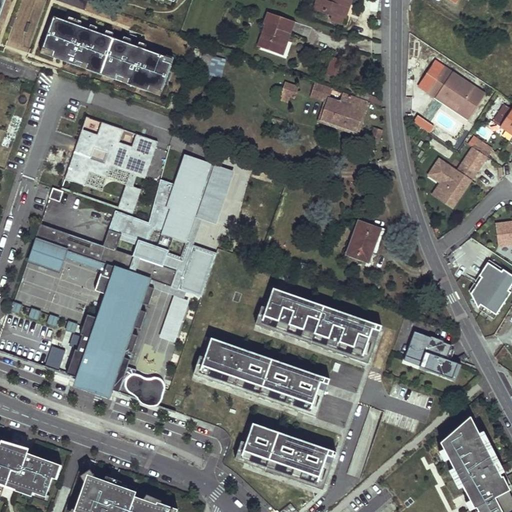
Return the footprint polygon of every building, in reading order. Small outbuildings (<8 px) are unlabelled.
[(60,0),(60,1),(84,9),(87,0),(60,0)] [(349,11),(353,0),(332,0),(331,5),(318,0),(315,11),(333,17),(332,23),(341,26),(347,11),(349,11)] [(377,13),(378,0),(364,0),(363,12),(377,13)] [(291,32),(294,22),(270,13),(266,26),(268,26),(260,47),(281,55),(286,40),(290,41),(293,33),(291,32)] [(174,58),(53,18),(41,54),(162,94),(174,58)] [(290,41),(286,40),(281,55),(285,56),(290,41)] [(187,56),(190,49),(178,44),(175,52),(187,56)] [(224,59),(202,54),(199,67),(209,69),(207,74),(219,77),(224,59)] [(340,77),(344,63),(332,59),(327,73),(340,77)] [(483,94),(444,68),(428,92),(437,98),(440,94),(459,106),(456,111),(467,118),(483,94)] [(295,98),(298,87),(285,83),(280,100),(288,102),(290,97),(295,98)] [(327,101),(331,90),(315,84),(311,96),(327,101)] [(357,132),(367,103),(331,90),(327,101),(321,119),(357,132)] [(440,94),(437,98),(456,111),(459,106),(440,94)] [(493,122),(511,134),(511,108),(511,109),(504,104),(493,122)] [(145,180),(158,142),(87,118),(65,179),(102,193),(107,180),(126,186),(119,208),(133,213),(141,191),(133,188),(137,177),(145,180)] [(378,144),(382,131),(375,129),(371,141),(378,144)] [(477,140),(472,148),(486,157),(492,150),(477,140)] [(486,157),(472,148),(457,171),(439,159),(428,175),(440,183),(446,187),(438,199),(452,208),(472,179),(469,177),(473,171),(476,173),(486,157)] [(216,223),(232,170),(184,155),(174,184),(161,181),(149,222),(116,212),(109,230),(104,246),(41,224),(35,239),(28,261),(59,272),(64,257),(105,271),(103,275),(111,278),(97,318),(87,315),(80,334),(82,335),(81,337),(74,334),(70,343),(78,346),(77,350),(75,349),(66,374),(78,378),(75,386),(111,398),(114,390),(137,398),(140,401),(142,403),(145,404),(148,405),(151,406),(153,406),(155,406),(158,405),(160,404),(161,403),(162,400),(163,398),(163,395),(163,393),(164,391),(165,389),(166,386),(166,384),(165,382),(163,380),(161,378),(158,377),(156,377),(152,378),(148,378),(145,378),(142,377),(140,376),(135,374),(137,370),(128,366),(130,359),(123,357),(126,350),(132,353),(138,336),(131,333),(134,326),(141,329),(147,312),(140,310),(142,303),(149,305),(155,289),(173,296),(159,337),(175,342),(189,301),(184,299),(187,291),(201,296),(216,253),(193,246),(201,220),(216,223)] [(432,195),(438,199),(446,187),(440,183),(432,195)] [(63,191),(53,188),(50,198),(60,201),(63,191)] [(84,217),(91,218),(93,204),(86,203),(84,217)] [(373,249),(379,230),(357,221),(346,253),(367,261),(371,249),(373,249)] [(511,221),(495,224),(497,246),(510,245),(511,245),(511,221)] [(466,298),(495,314),(511,285),(511,273),(489,260),(466,298)] [(382,325),(274,287),(267,307),(262,322),(265,323),(266,320),(264,319),(265,315),(364,349),(363,354),(361,353),(360,356),(363,357),(373,328),(380,330),(382,325)] [(21,305),(13,302),(11,310),(19,313),(21,305)] [(267,307),(262,305),(256,323),(369,363),(380,330),(373,328),(363,357),(360,356),(361,353),(363,354),(364,349),(265,315),(264,319),(266,320),(265,323),(262,322),(267,307)] [(40,311),(32,309),(29,317),(37,320),(40,311)] [(48,323),(56,326),(59,318),(50,315),(48,323)] [(66,330),(74,332),(77,324),(69,321),(66,330)] [(430,338),(414,332),(409,346),(426,352),(420,366),(420,368),(426,371),(432,354),(450,361),(451,358),(454,350),(451,349),(453,345),(431,337),(430,338)] [(330,378),(211,336),(204,356),(199,371),(202,372),(203,369),(201,368),(202,365),(311,403),(310,406),(308,406),(307,408),(310,410),(320,380),(327,383),(328,383),(330,378)] [(65,350),(52,346),(45,365),(59,369),(65,350)] [(409,346),(404,360),(420,366),(426,352),(409,346)] [(204,356),(199,354),(193,373),(316,415),(327,383),(320,380),(310,410),(307,408),(308,406),(310,406),(311,403),(202,365),(201,368),(203,369),(202,372),(199,371),(204,356)] [(450,361),(432,354),(426,371),(451,380),(457,364),(453,362),(450,361)] [(455,381),(461,365),(457,364),(451,380),(455,381)] [(420,380),(423,370),(414,367),(410,377),(420,380)] [(511,511),(511,498),(471,419),(441,442),(477,511),(511,511)] [(333,450),(252,421),(245,441),(240,456),(243,457),(244,454),(242,454),(244,450),(318,476),(316,479),(314,479),(313,482),(317,483),(327,454),(334,456),(335,453),(332,453),(333,450)] [(245,441),(241,439),(234,458),(322,489),(334,456),(327,454),(317,483),(313,482),(314,479),(316,479),(318,476),(244,450),(242,454),(244,454),(243,457),(240,456),(245,441)] [(0,443),(0,485),(32,496),(33,493),(46,497),(58,464),(0,443)] [(106,481),(88,474),(74,511),(75,511),(176,511),(178,509),(157,502),(155,506),(143,502),(144,499),(135,496),(136,492),(120,486),(106,481)] [(122,481),(108,476),(106,481),(120,486),(122,481)]
